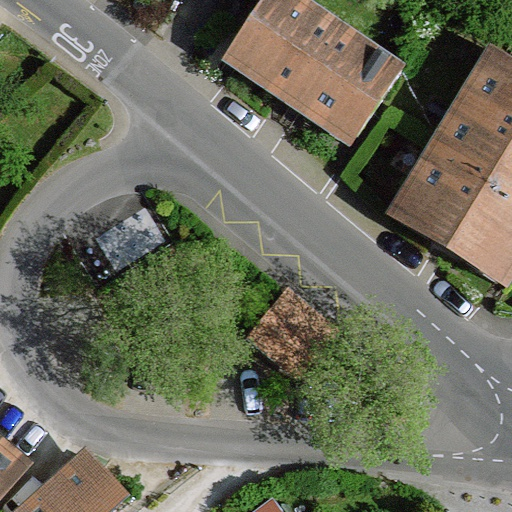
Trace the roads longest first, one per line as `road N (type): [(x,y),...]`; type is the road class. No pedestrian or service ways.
road 1 (residential): [(511,443),(453,456),(186,441),(131,434),(53,397),(27,364),(16,326),(13,291),(35,226),(59,201),(120,167),(209,133)]
road 2 (residential): [(209,133),(483,370),(511,405)]
road 3 (unclassified): [(36,0),(209,133)]
